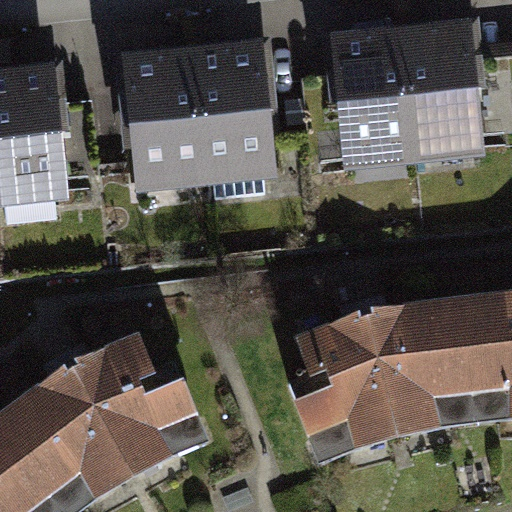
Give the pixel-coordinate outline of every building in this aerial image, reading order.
[(486,166),(472,30),(400,37),(414,174),(486,166)] [(414,174),(400,37),(329,44),(343,181),(414,174)] [(282,186),(268,49),(196,57),(210,193),(282,186)] [(210,193),(196,57),(125,64),(139,201),(210,193)] [(0,215),(70,209),(56,72),(0,77),(0,215)] [(511,300),(462,305),(479,431),(511,429),(511,300)] [(394,449),(479,431),(462,305),(369,321),(295,345),(309,382),(286,388),(316,476),(394,449)] [(71,371),(0,420),(0,433),(56,511),(102,511),(137,489),(214,452),(175,370),(155,379),(138,341),(71,371)] [(56,511),(0,433),(0,511),(56,511)]
